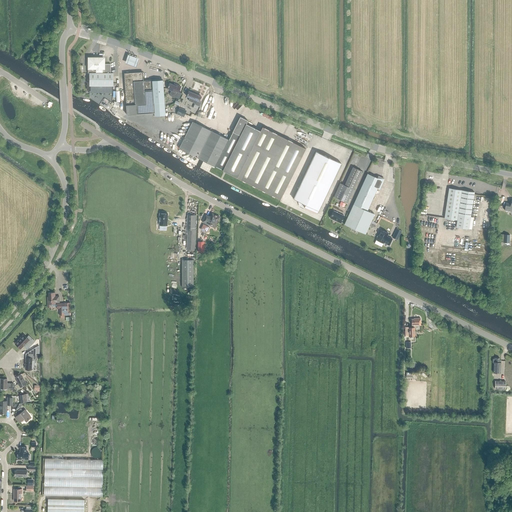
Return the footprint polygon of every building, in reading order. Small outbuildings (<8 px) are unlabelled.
[(139,59),(128,55),(125,63),(136,67),(139,59)] [(89,86),(113,86),(113,73),(110,73),(110,64),(104,64),(104,58),(89,58),(89,73),(89,86)] [(126,106),(126,110),(127,115),(136,114),(155,113),(155,116),(165,115),(163,80),(152,81),(143,81),(142,72),(124,73),(126,106)] [(175,86),(169,83),(167,89),(171,90),(170,94),(171,94),(170,96),(179,99),(181,93),(179,92),(181,87),(176,85),(175,86)] [(188,91),(186,96),(189,97),(188,101),(195,104),(193,108),(197,110),(198,106),(199,106),(201,102),(199,101),(201,97),(188,91)] [(176,114),(183,117),(186,111),(178,108),(176,114)] [(199,159),(203,161),(215,167),(222,170),(222,171),(280,200),(305,149),(262,127),(260,131),(246,124),(248,121),(240,117),(232,132),(233,132),(229,140),(192,122),(179,149),(199,159)] [(300,206),(304,208),(304,207),(317,213),(341,163),(316,151),(293,199),(299,202),(300,206)] [(353,167),(344,185),(340,183),(333,197),(347,203),(362,171),(353,167)] [(367,174),(344,225),(365,234),(374,214),(367,211),(381,180),(367,174)] [(446,208),(444,218),(457,220),(456,227),(469,229),(472,229),(473,217),(471,217),(474,192),(449,188),(446,208)] [(333,211),(330,218),(340,223),(344,216),(333,211)] [(159,226),(167,226),(168,214),(166,214),(165,213),(162,213),(161,214),(160,214),(159,226)] [(206,215),(202,222),(214,227),(215,227),(218,222),(217,222),(220,217),(212,213),(210,217),(209,216),(206,215)] [(187,234),(186,250),(194,250),(196,215),(191,215),(187,215),(186,234),(187,234)] [(202,229),(208,232),(211,227),(204,224),(202,229)] [(379,235),(377,236),(377,238),(376,239),(383,243),(384,242),(389,245),(392,239),(387,236),(388,233),(381,229),(379,235)] [(401,231),(397,229),(393,238),(397,240),(401,231)] [(193,260),(182,260),(182,287),(193,287),(193,260)] [(48,297),(47,297),(47,308),(50,308),(50,307),(56,306),(56,304),(55,304),(55,303),(59,302),(59,296),(54,296),(54,293),(48,293),(48,297)] [(70,310),(70,303),(65,303),(56,304),(56,306),(57,309),(59,309),(59,316),(60,315),(60,319),(64,318),(64,315),(70,315),(70,310)] [(414,319),(411,319),(412,327),(408,327),(409,337),(415,336),(414,327),(414,326),(420,325),(420,318),(414,318),(414,319)] [(23,346),(27,349),(35,341),(29,336),(27,339),(23,335),(15,344),(20,349),(23,346)] [(32,361),(35,361),(35,352),(35,349),(36,347),(27,353),(29,356),(29,358),(26,358),(25,366),(24,367),(24,368),(25,368),(25,369),(31,370),(32,361)] [(492,359),(492,362),(493,363),(494,363),(493,373),(499,373),(500,366),(501,360),(499,360),(499,358),(494,358),(493,358),(492,359)] [(16,381),(20,387),(26,384),(23,377),(22,378),(20,374),(15,377),(17,380),(16,381)] [(495,381),(494,389),(504,389),(505,381),(495,381)] [(7,401),(0,400),(0,413),(6,414),(6,409),(7,409),(7,405),(12,405),(12,398),(7,397),(7,401)] [(15,416),(20,422),(24,419),(26,422),(31,418),(25,409),(23,411),(20,408),(15,412),(17,415),(15,416)] [(30,459),(30,455),(28,455),(28,453),(26,453),(26,447),(20,447),(20,453),(18,453),(17,459),(21,459),(22,459),(28,460),(28,459),(30,459)] [(46,458),(45,494),(104,495),(104,477),(105,459),(46,458)] [(83,511),(84,500),(48,499),(47,511),(83,511)]
